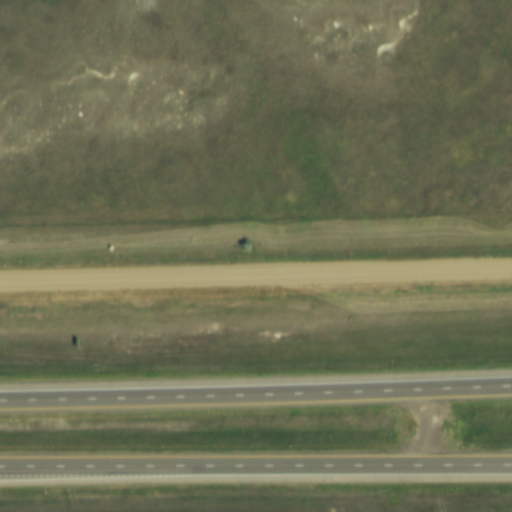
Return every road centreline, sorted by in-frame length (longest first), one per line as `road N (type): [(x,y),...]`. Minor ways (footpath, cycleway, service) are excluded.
road 1 (residential): [(0,281),(511,271)]
road 2 (motorway): [(511,388),(0,398)]
road 3 (motorway): [(0,470),(511,468)]
